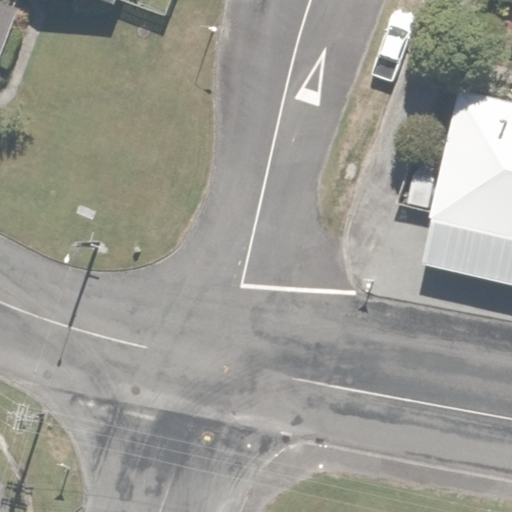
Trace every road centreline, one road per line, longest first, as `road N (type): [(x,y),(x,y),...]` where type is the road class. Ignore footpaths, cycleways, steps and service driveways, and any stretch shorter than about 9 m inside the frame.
road 1 (residential): [(311,0),(285,87),(266,201),(220,355)]
road 2 (residential): [(220,355),(511,412)]
road 3 (residential): [(0,299),(43,318),(220,355)]
road 4 (residential): [(163,511),(220,355)]
